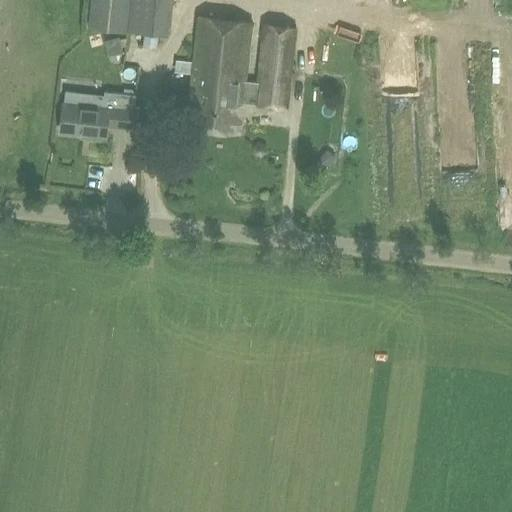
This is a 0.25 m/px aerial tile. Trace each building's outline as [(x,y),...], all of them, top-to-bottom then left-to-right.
[(168,37),(172,0),(132,0),(129,32),(168,37)] [(243,104),(255,105),(256,88),(244,87),(251,22),(199,17),(187,128),(240,134),(243,104)] [(296,27),(264,23),(256,88),(255,105),(287,108),(296,27)] [(136,96),(104,92),(102,106),(78,103),(75,93),(65,91),(60,131),(90,135),(90,139),(105,141),(107,127),(132,130),(136,96)] [(394,168),(393,181),(424,182),(424,170),(394,168)] [(118,171),(119,197),(137,196),(135,170),(118,171)]
